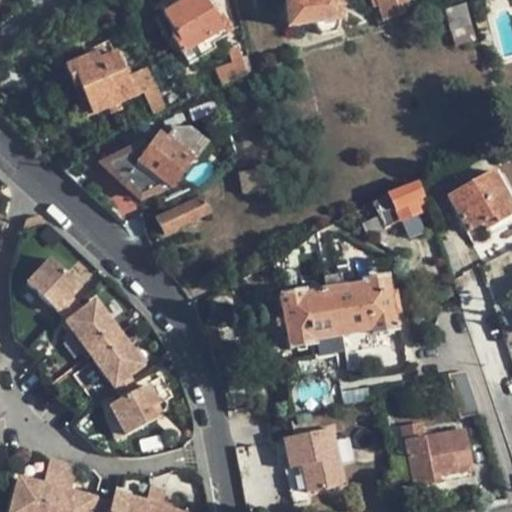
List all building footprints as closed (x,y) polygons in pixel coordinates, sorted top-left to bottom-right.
[(222,13),(214,18),(203,0),(195,0),(192,2),(191,0),(182,0),(162,12),(174,33),(170,35),(187,64),(216,47),(213,42),(223,35),(220,30),(230,24),(222,13)] [(283,0),(287,27),(339,20),(336,0),(283,0)] [(382,20),(399,15),(394,0),(370,0),(373,10),(378,9),(382,20)] [(404,0),(394,0),(399,15),(408,11),(404,0)] [(476,40),(466,3),(444,9),(454,46),(476,40)] [(249,73),(237,38),(226,42),(230,64),(218,70),(223,84),(249,73)] [(166,109),(147,68),(125,77),(114,53),(97,60),(95,53),(65,67),(74,87),(79,86),(91,115),(143,93),(153,114),(166,109)] [(184,90),(188,98),(198,95),(194,86),(184,90)] [(511,98),(503,101),(510,127),(511,126),(511,98)] [(169,186),(175,178),(189,158),(203,167),(216,148),(188,127),(181,136),(173,130),(166,139),(159,134),(146,150),(141,147),(123,156),(135,165),(137,162),(147,171),(137,185),(148,194),(165,186),(169,186)] [(498,163),(490,149),(466,163),(474,177),(498,163)] [(141,197),(148,194),(137,185),(147,171),(137,162),(135,165),(123,156),(104,167),(141,197)] [(270,189),(269,185),(265,167),(239,173),(243,194),(270,189)] [(466,232),(480,224),(491,218),(495,224),(511,213),(511,205),(493,171),(446,197),(466,232)] [(165,207),(197,192),(175,178),(169,186),(165,186),(148,194),(165,207)] [(387,195),(399,221),(418,213),(413,203),(422,198),(415,182),(387,195)] [(207,213),(199,196),(155,218),(163,235),(207,213)] [(484,230),(495,224),(491,218),(480,224),(484,230)] [(26,285),(48,306),(54,300),(62,306),(69,298),(79,287),(49,259),(26,285)] [(340,275),(321,278),(323,290),(341,287),(340,275)] [(360,284),(341,287),(323,290),(304,294),(304,291),(278,296),(287,348),(311,344),(313,344),(314,341),(369,331),(373,333),(395,329),(393,315),(400,314),(396,291),(389,291),(386,276),(361,280),(360,284)] [(62,306),(56,312),(58,317),(64,325),(81,312),(69,298),(62,306)] [(48,306),(56,312),(62,306),(54,300),(48,306)] [(83,352),(113,329),(94,303),(81,312),(64,325),(83,352)] [(58,341),(34,319),(15,339),(38,362),(58,341)] [(121,340),(113,329),(83,352),(86,356),(91,363),(121,340)] [(311,344),(313,359),(334,356),(337,370),(357,366),(354,352),(375,349),(373,333),(369,331),(314,341),(313,344),(311,344)] [(142,369),(121,340),(91,363),(111,390),(128,378),(142,369)] [(479,413),(464,371),(448,374),(459,418),(479,413)] [(136,391),(128,378),(111,390),(118,401),(136,391)] [(145,386),(136,391),(118,401),(106,407),(124,439),(153,423),(152,420),(146,409),(153,405),(155,404),(145,386)] [(342,405),(373,398),(372,388),(340,393),(342,405)] [(159,416),(153,405),(146,409),(152,420),(159,416)] [(113,429),(94,408),(74,429),(93,449),(113,429)] [(333,427),(285,437),(290,468),(302,465),(307,492),(343,484),(333,427)] [(432,479),(440,477),(472,472),(464,430),(404,441),(413,489),(433,485),(432,479)] [(47,461),(41,485),(49,488),(63,491),(70,493),(76,468),(47,461)] [(441,484),(440,477),(432,479),(433,485),(441,484)] [(17,479),(15,488),(23,490),(26,481),(17,479)] [(41,485),(26,481),(23,490),(15,488),(8,511),(42,511),(49,488),(41,485)] [(42,511),(57,511),(63,491),(49,488),(42,511)] [(158,511),(161,505),(164,494),(148,489),(144,504),(122,499),(120,506),(110,504),(97,500),(94,510),(85,507),(87,498),(70,493),(63,491),(57,511),(158,511)] [(112,496),(110,504),(120,506),(122,499),(112,496)] [(97,500),(87,498),(85,507),(94,510),(97,500)]
